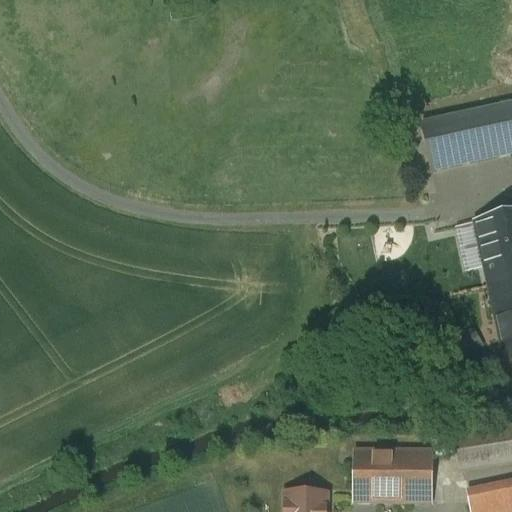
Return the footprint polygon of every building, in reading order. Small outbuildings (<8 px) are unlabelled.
[(511,106),(421,127),(431,173),(511,155),(511,106)] [(511,217),(475,225),(481,250),(511,243),(511,217)] [(511,243),(481,250),(505,365),(511,363),(511,243)] [(511,432),(454,441),(440,441),(440,456),(456,456),(459,473),(511,464),(511,432)] [(433,454),(354,454),(353,506),(432,506),(433,454)] [(510,511),(507,494),(468,502),(469,511),(510,511)] [(325,511),(326,497),(285,496),(285,511),(325,511)]
